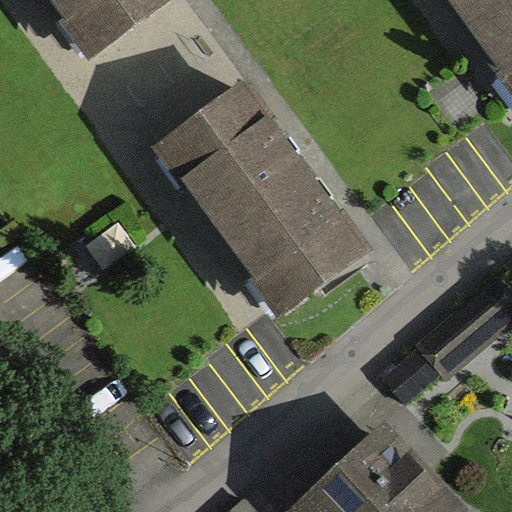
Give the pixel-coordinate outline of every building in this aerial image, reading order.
[(178,0),(44,0),(94,67),(181,3),(178,0)] [(511,0),(447,0),(511,87),(511,0)] [(245,94),(158,159),(282,322),(369,256),(245,94)] [(511,301),(492,280),(386,378),(416,410),(511,321),(511,301)] [(463,511),(390,437),(312,511),(463,511)]
